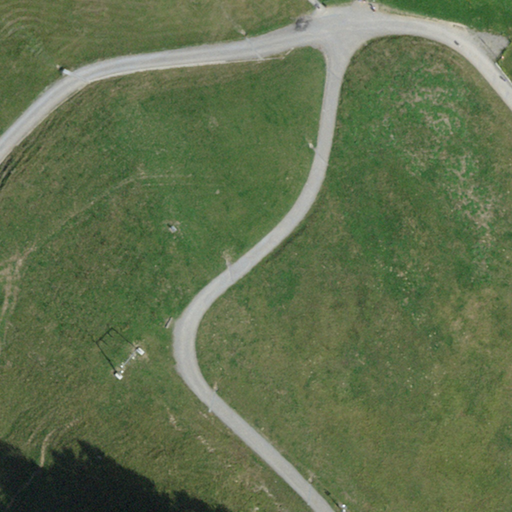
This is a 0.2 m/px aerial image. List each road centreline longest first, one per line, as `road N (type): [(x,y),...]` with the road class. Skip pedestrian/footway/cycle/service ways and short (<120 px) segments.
road 1 (track): [(338,27),(323,152),(304,202),(211,291),(184,342),(205,395),(318,511)]
road 2 (track): [(0,153),(60,92),(93,72),(338,27)]
road 3 (track): [(338,27),(434,31),(474,54),(511,94)]
